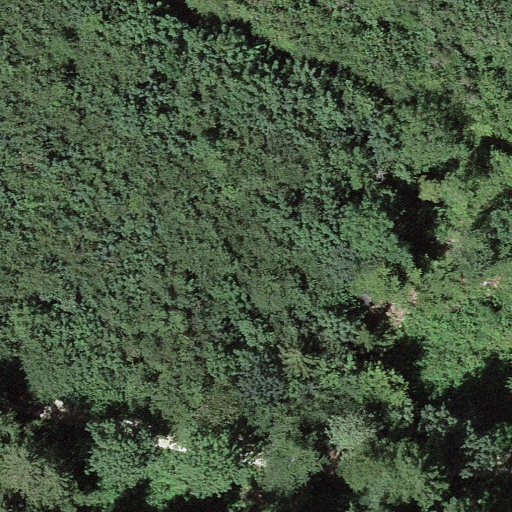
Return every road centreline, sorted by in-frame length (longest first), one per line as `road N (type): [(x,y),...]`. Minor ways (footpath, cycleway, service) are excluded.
road 1 (track): [(0,399),(210,457),(358,473),(511,466)]
road 2 (track): [(511,168),(193,0)]
